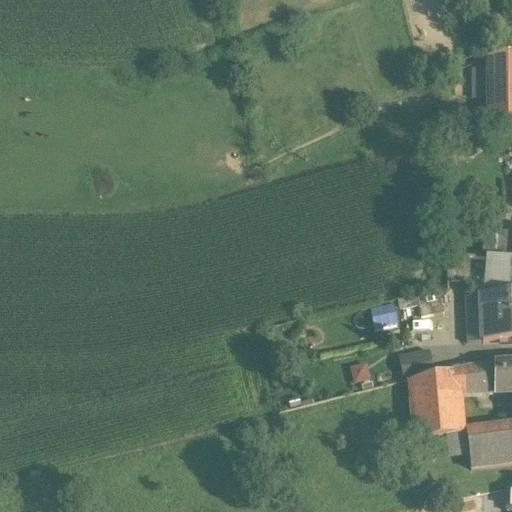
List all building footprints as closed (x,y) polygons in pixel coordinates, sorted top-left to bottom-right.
[(511,58),(487,61),(488,133),(511,132),(511,58)] [(511,234),(500,234),(498,261),(511,262),(511,234)] [(508,298),(479,299),(481,346),(498,345),(498,343),(510,343),(508,298)] [(428,354),(398,361),(402,384),(410,383),(411,383),(408,371),(431,366),(428,354)] [(511,365),(494,366),(493,392),(493,394),(511,394),(511,365)] [(431,366),(408,371),(411,383),(424,380),(433,378),(431,366)] [(494,366),(454,375),(456,394),(493,392),(494,366)] [(354,385),(370,384),(368,367),(353,369),(354,385)] [(454,375),(424,382),(424,380),(411,383),(410,383),(416,446),(461,437),(456,394),(454,375)] [(511,428),(466,434),(468,456),(511,450),(511,428)] [(511,450),(468,456),(470,472),(511,467),(511,450)]
